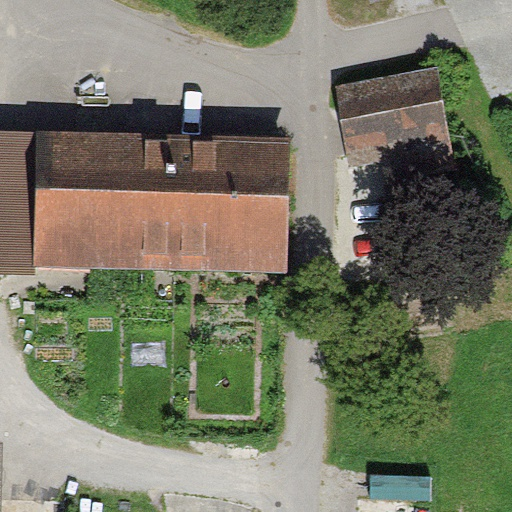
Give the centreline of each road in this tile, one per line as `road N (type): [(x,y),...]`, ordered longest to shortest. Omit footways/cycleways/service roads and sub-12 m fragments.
road 1 (unclassified): [(296,511),(312,79)]
road 2 (residential): [(57,0),(134,53),(312,79)]
road 3 (residential): [(312,79),(511,21)]
